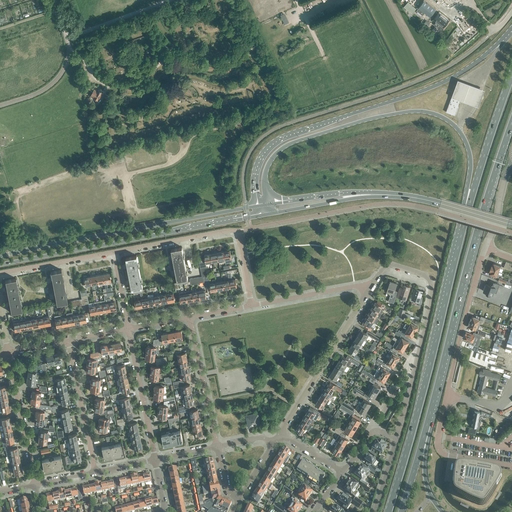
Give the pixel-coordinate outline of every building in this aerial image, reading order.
[(424,1),(418,8),(416,10),(422,15),(424,13),(430,17),(435,10),(424,1)] [(412,2),(410,4),(408,2),(404,7),(412,14),(418,7),(412,2)] [(443,27),(449,20),(439,12),(433,20),(436,22),(434,25),(441,30),(443,27)] [(280,16),(285,25),(289,23),(284,14),(280,16)] [(249,44),(253,50),(259,46),(256,40),(249,44)] [(484,90),(458,80),(451,97),(478,107),(484,90)] [(94,89),(91,96),(95,98),(94,99),(96,101),(97,99),(98,99),(101,93),(102,92),(101,91),(101,90),(100,90),(99,90),(98,90),(97,91),(94,89)] [(452,96),(446,112),(456,115),(461,100),(461,99),(452,96)] [(122,161),(124,161),(123,157),(121,158),(119,153),(112,155),(113,158),(114,163),(122,161)] [(173,258),(174,265),(185,263),(182,247),(171,249),(173,256),(172,256),(172,257),(172,258),(173,258)] [(223,251),(225,259),(231,258),(230,250),(223,251)] [(201,271),(207,270),(206,263),(212,262),(210,254),(204,255),(205,260),(203,260),(203,262),(202,262),(203,263),(201,264),(201,268),(201,271)] [(128,267),(129,274),(140,272),(137,256),(126,258),(127,265),(127,267),(128,267)] [(177,281),(183,280),(188,279),(185,263),(174,265),(176,272),(175,272),(175,274),(176,274),(177,281)] [(490,268),(498,271),(500,268),(502,269),(502,267),(493,263),(492,266),(492,265),(490,268)] [(498,271),(490,268),(489,271),(490,271),(489,274),(498,277),(499,275),(497,274),(498,271)] [(64,286),(61,270),(50,272),(52,279),(51,279),(52,281),(54,288),(64,286)] [(140,272),(129,274),(130,280),(129,280),(130,283),(131,283),(132,290),(143,288),(140,272)] [(104,282),(103,274),(96,275),(98,285),(104,284),(104,282)] [(96,275),(90,277),(91,284),(92,286),(98,285),(96,275)] [(206,282),(207,287),(210,286),(211,291),(211,292),(214,291),(217,290),(216,282),(215,279),(212,280),(213,283),(209,284),(209,281),(208,275),(205,276),(206,282)] [(6,287),(6,290),(7,289),(8,296),(19,294),(16,278),(5,280),(6,287)] [(222,281),(224,289),(230,288),(229,280),(222,281)] [(388,283),(386,288),(388,289),(387,292),(387,291),(390,292),(390,293),(391,293),(390,297),(392,298),(390,302),(394,303),(396,296),(397,292),(394,291),(397,283),(390,281),(389,283),(388,283)] [(485,285),(483,289),(484,290),(483,291),(487,292),(486,295),(490,297),(491,294),(492,294),(493,291),(495,292),(496,293),(499,284),(497,283),(490,281),(489,283),(488,285),(486,284),(486,285),(485,285)] [(407,298),(410,288),(404,286),(402,285),(400,293),(398,293),(397,297),(404,299),(404,297),(407,298)] [(67,302),(64,286),(54,288),(55,294),(54,294),(55,297),(57,304),(67,302)] [(423,291),(415,289),(411,299),(417,301),(416,302),(421,304),(422,303),(422,297),(421,296),(422,293),(423,293),(423,292),(422,292),(423,291)] [(185,292),(187,301),(194,300),(192,292),(192,290),(185,292)] [(192,292),(194,300),(200,299),(199,291),(192,292)] [(185,292),(182,292),(179,293),(181,303),(187,301),(185,292)] [(101,301),(102,304),(103,312),(109,310),(107,298),(107,296),(106,293),(104,293),(104,296),(105,300),(101,301)] [(22,310),(19,294),(8,296),(9,303),(9,305),(10,305),(11,312),(22,310)] [(169,302),(167,294),(160,296),(162,304),(165,303),(169,302)] [(107,298),(109,310),(113,310),(116,310),(116,309),(115,301),(111,302),(110,297),(107,298)] [(85,298),(86,304),(88,304),(90,314),(91,314),(94,314),(94,313),(97,313),(95,305),(95,303),(89,304),(88,298),(85,298)] [(149,306),(148,298),(141,299),(142,307),(145,306),(145,307),(149,306)] [(374,304),(373,304),(372,304),(371,306),(372,306),(372,307),(382,313),(384,309),(386,310),(388,307),(382,303),(381,305),(375,302),(374,304)] [(382,313),(372,307),(369,312),(376,316),(378,313),(380,315),(382,313)] [(79,315),(80,323),(82,322),(86,321),(85,315),(88,315),(87,312),(85,313),(79,315)] [(373,321),(374,323),(375,323),(378,318),(369,312),(366,317),(373,321)] [(55,319),(56,322),(56,327),(62,326),(62,322),(61,318),(60,315),(54,316),(55,319)] [(471,318),(470,320),(471,321),(470,321),(472,322),(478,324),(480,325),(481,322),(482,320),(484,321),(488,322),(489,319),(485,318),(481,316),(480,319),(472,316),(471,318)] [(373,321),(366,317),(363,322),(369,326),(373,321)] [(19,322),(19,320),(13,321),(15,331),(21,330),(19,322)] [(469,324),(468,327),(476,330),(477,330),(480,325),(478,324),(472,322),(470,321),(470,322),(469,322),(468,324),(469,324)] [(406,323),(404,325),(415,332),(416,330),(417,330),(418,328),(417,327),(418,327),(410,322),(408,325),(406,323)] [(511,327),(501,324),(500,330),(507,332),(507,335),(511,336),(511,327)] [(406,334),(412,337),(412,336),(413,336),(414,334),(413,334),(415,332),(404,325),(403,327),(406,329),(404,332),(401,330),(401,331),(399,330),(398,332),(405,336),(406,334)] [(367,331),(366,333),(361,330),(358,335),(364,339),(367,334),(377,341),(379,338),(367,331)] [(174,332),(168,333),(169,341),(176,340),(174,332)] [(485,336),(480,335),(477,333),(476,336),(466,332),(465,335),(464,335),(464,337),(464,338),(476,343),(477,339),(479,339),(485,341),(487,337),(485,336)] [(162,338),(159,339),(160,344),(170,343),(169,341),(168,333),(161,334),(162,338)] [(364,339),(358,335),(354,340),(361,344),(364,339)] [(396,341),(405,347),(407,345),(409,343),(408,342),(409,342),(400,337),(398,340),(394,337),(392,339),(396,341)] [(146,348),(146,352),(155,354),(156,347),(157,345),(160,344),(159,339),(154,340),(153,347),(147,346),(147,348),(146,348)] [(361,344),(354,340),(351,345),(358,349),(361,344)] [(403,351),(404,350),(404,349),(405,347),(396,341),(392,346),(402,352),(403,351)] [(123,350),(121,350),(120,342),(113,343),(115,351),(121,350),(121,354),(124,353),(123,350)] [(98,352),(99,358),(102,357),(102,356),(105,356),(104,353),(108,353),(107,345),(100,346),(101,351),(98,352)] [(358,349),(351,345),(350,347),(349,347),(347,349),(348,350),(354,354),(358,349)] [(388,357),(396,362),(397,360),(398,360),(399,358),(399,357),(397,355),(398,353),(391,348),(389,351),(391,352),(389,355),(387,354),(386,356),(388,357)] [(178,354),(179,361),(187,359),(186,352),(182,353),(181,350),(175,352),(176,354),(178,354)] [(54,363),(52,355),(46,356),(46,357),(45,357),(45,360),(46,359),(47,364),(54,363)] [(342,355),(339,360),(347,366),(348,366),(351,361),(354,363),(356,361),(351,357),(349,360),(342,355)] [(394,366),(395,365),(395,364),(396,362),(388,357),(385,362),(378,358),(377,360),(377,361),(387,367),(388,364),(393,367),(394,366)] [(150,368),(151,372),(159,373),(160,373),(161,373),(161,367),(162,367),(162,364),(167,363),(167,360),(161,361),(156,362),(157,365),(156,365),(157,366),(151,366),(151,368),(150,368)] [(336,366),(344,371),(347,366),(339,360),(336,366)] [(376,370),(377,371),(387,377),(388,375),(389,375),(390,373),(390,372),(385,369),(387,367),(377,361),(375,363),(379,366),(376,370)] [(35,368),(34,372),(28,371),(27,377),(35,378),(36,375),(37,374),(38,368),(41,367),(41,368),(42,368),(41,364),(35,365),(35,368)] [(116,373),(126,371),(124,365),(113,367),(115,374),(116,373)] [(179,374),(182,373),(190,372),(190,371),(191,371),(190,368),(189,368),(188,365),(180,367),(178,367),(179,374)] [(336,366),(332,371),(341,376),(344,371),(336,366)] [(499,380),(500,375),(491,373),(491,371),(485,370),(484,371),(481,370),(480,375),(482,376),(488,377),(496,380),(499,380)] [(117,380),(118,380),(127,378),(126,371),(116,373),(117,380)] [(333,382),(341,387),(343,384),(336,380),(337,377),(341,379),(342,377),(341,376),(332,371),(331,373),(330,373),(329,373),(328,374),(329,375),(329,376),(334,379),(333,382)] [(367,376),(371,378),(376,381),(377,378),(384,382),(385,382),(386,380),(386,379),(387,377),(377,371),(376,372),(378,374),(376,377),(369,373),(367,376)] [(173,382),(173,385),(184,383),(183,380),(191,378),(190,372),(182,373),(183,380),(173,382)] [(479,386),(485,388),(488,377),(482,376),(479,386)] [(57,385),(66,383),(65,380),(65,377),(64,377),(56,379),(57,385)] [(120,386),(128,384),(127,378),(118,380),(119,382),(120,382),(120,386)] [(370,389),(378,393),(381,388),(374,384),(376,381),(371,378),(369,381),(374,384),(372,386),(369,384),(368,387),(370,389)] [(59,391),(67,390),(66,387),(66,384),(66,383),(57,385),(55,385),(56,392),(59,391)] [(182,386),(183,393),(191,391),(190,385),(184,386),(184,383),(173,385),(174,388),(182,386)] [(128,384),(120,386),(118,386),(119,393),(130,391),(128,384)] [(325,389),(331,393),(332,394),(334,391),(333,391),(334,388),(328,384),(325,389)] [(485,388),(479,386),(478,391),(477,392),(478,392),(478,393),(484,394),(484,393),(495,395),(497,390),(496,390),(497,387),(495,386),(494,390),(485,388)] [(329,396),(331,393),(325,389),(322,394),(330,399),(335,403),(336,401),(332,398),(333,398),(329,396)] [(374,399),(378,393),(370,389),(369,392),(367,391),(365,393),(367,394),(374,399)] [(67,390),(59,391),(60,398),(68,396),(68,395),(68,392),(67,392),(67,390)] [(183,393),(185,399),(192,397),(191,391),(183,393)] [(318,399),(325,403),(327,404),(330,399),(322,394),(318,399)] [(68,396),(60,398),(61,404),(70,403),(69,402),(70,402),(69,399),(68,396)] [(192,397),(185,399),(186,406),(194,404),(192,397)] [(158,407),(159,411),(167,413),(168,406),(169,406),(170,403),(176,402),(175,399),(164,401),(164,405),(159,405),(159,407),(158,407)] [(323,406),(325,403),(318,399),(315,404),(323,409),(324,406),(323,406)] [(356,399),(355,401),(361,405),(368,409),(371,404),(364,400),(362,403),(356,399)] [(122,405),(123,411),(131,410),(130,403),(122,405)] [(346,407),(343,405),(342,404),(340,408),(351,414),(348,419),(350,421),(358,426),(360,422),(361,421),(362,420),(353,414),(355,412),(353,411),(347,408),(346,407)] [(368,409),(361,405),(358,410),(365,415),(368,409)] [(310,406),(309,409),(306,414),(312,418),(316,420),(319,415),(322,417),(327,420),(328,417),(310,406)] [(191,417),(199,416),(198,409),(190,411),(189,408),(185,409),(179,410),(179,413),(185,412),(187,412),(188,418),(191,417)] [(61,417),(70,416),(69,413),(69,410),(68,410),(68,409),(60,411),(61,417)] [(124,421),(124,418),(133,416),(131,410),(123,411),(124,415),(123,416),(123,418),(117,420),(117,423),(124,421)] [(472,422),(471,426),(472,426),(471,428),(476,429),(479,429),(480,426),(481,421),(478,420),(479,414),(480,414),(480,413),(480,412),(474,411),(472,422)] [(98,420),(99,424),(107,425),(108,419),(109,419),(110,416),(114,415),(113,412),(107,414),(108,416),(106,417),(106,418),(100,418),(99,419),(98,420)] [(245,415),(246,418),(248,428),(261,425),(258,413),(245,415)] [(306,414),(302,419),(309,423),(312,418),(306,414)] [(70,416),(61,417),(63,424),(71,422),(71,421),(70,418),(70,416)] [(192,424),(200,422),(199,416),(191,417),(192,424)] [(46,421),(43,420),(44,418),(35,417),(34,423),(38,423),(38,425),(39,425),(39,423),(45,424),(46,421)] [(302,419),(299,425),(305,429),(309,423),(302,419)] [(493,435),(492,438),(497,438),(504,431),(511,423),(511,420),(510,419),(508,419),(508,422),(506,422),(505,424),(503,424),(503,427),(500,426),(499,432),(496,431),(495,436),(493,435)] [(165,432),(161,433),(162,435),(163,444),(163,445),(164,445),(164,446),(168,445),(172,444),(172,445),(175,444),(175,443),(179,443),(183,442),(183,441),(183,440),(182,440),(181,431),(180,431),(173,433),(171,425),(173,421),(169,422),(169,423),(170,427),(171,431),(169,431),(170,433),(167,434),(165,434),(165,432)] [(350,421),(347,426),(355,431),(358,426),(350,421)] [(71,422),(63,424),(64,430),(72,429),(72,428),(72,425),(71,422)] [(130,431),(138,429),(137,425),(136,423),(137,423),(136,422),(126,424),(127,427),(129,427),(130,431)] [(194,431),(202,429),(200,422),(192,424),(194,431)] [(305,429),(299,425),(295,430),(302,434),(305,429)] [(355,431),(347,426),(344,431),(352,435),(355,431)] [(202,429),(194,431),(195,437),(200,436),(200,437),(203,437),(203,435),(202,429)] [(342,433),(336,429),(334,431),(339,435),(336,439),(345,445),(346,443),(347,443),(348,441),(348,440),(345,438),(346,435),(342,433)] [(69,442),(77,440),(77,438),(76,435),(76,434),(68,436),(69,442)] [(13,435),(5,437),(5,440),(2,441),(3,444),(14,441),(13,435)] [(139,435),(131,437),(132,443),(140,442),(140,439),(139,435)] [(48,441),(48,437),(39,436),(38,443),(39,443),(39,444),(42,445),(42,443),(46,444),(47,440),(48,441)] [(345,445),(336,439),(333,445),(341,450),(342,449),(343,450),(344,448),(343,447),(345,445)] [(77,441),(77,440),(69,442),(70,449),(79,447),(78,444),(78,441),(77,441)] [(140,442),(132,443),(130,443),(132,450),(142,448),(141,446),(142,445),(141,441),(140,442)] [(378,442),(376,441),(372,450),(374,452),(375,450),(377,452),(382,443),(379,441),(378,442)] [(122,452),(121,443),(112,445),(112,443),(109,444),(110,446),(101,448),(103,458),(104,458),(104,459),(108,458),(112,457),(112,458),(115,457),(115,456),(119,455),(123,455),(123,454),(123,452),(122,452)] [(385,445),(382,443),(377,452),(380,453),(379,454),(382,455),(379,460),(382,461),(384,457),(382,455),(386,446),(384,445),(385,445)] [(341,450),(333,445),(330,450),(336,453),(335,454),(337,456),(338,455),(341,450)] [(9,449),(10,455),(18,453),(19,453),(20,452),(19,450),(18,450),(17,447),(9,449)] [(72,455),(80,453),(79,450),(79,447),(70,449),(68,449),(69,455),(72,455)] [(283,448),(280,453),(289,459),(290,457),(288,456),(290,452),(283,448)] [(18,453),(10,455),(12,461),(20,460),(18,453)] [(81,460),(80,453),(72,455),(73,461),(78,460),(78,461),(81,461),(80,460),(81,460)] [(277,458),(284,463),(286,464),(289,459),(280,453),(277,458)] [(61,456),(53,458),(52,455),(49,456),(50,458),(42,460),(43,469),(43,470),(44,470),(44,471),(48,470),(52,469),(52,470),(55,469),(59,468),(63,467),(63,466),(63,465),(62,465),(61,456)] [(366,465),(369,467),(375,471),(377,469),(373,466),(377,462),(368,456),(367,458),(366,458),(365,459),(365,460),(368,462),(366,465)] [(277,458),(273,464),(279,467),(280,467),(281,464),(282,465),(284,463),(277,458)] [(12,464),(13,468),(21,466),(20,460),(12,461),(12,462),(11,462),(11,464),(12,464)] [(202,469),(204,468),(214,466),(213,460),(205,462),(206,465),(201,466),(202,469)] [(314,467),(309,464),(303,460),(302,461),(301,460),(296,468),(298,469),(297,470),(308,476),(313,468),(314,468),(314,467)] [(280,467),(279,467),(273,464),(270,469),(276,472),(278,470),(279,470),(280,468),(280,467)] [(360,468),(358,471),(367,477),(370,472),(374,475),(376,472),(375,471),(369,467),(367,470),(361,465),(360,466),(359,467),(359,468),(360,468)] [(457,494),(462,497),(466,499),(475,504),(479,505),(481,506),(482,506),(482,505),(483,505),(484,505),(485,504),(486,504),(486,503),(488,501),(491,496),(494,492),(497,488),(499,484),(501,480),(501,479),(501,478),(501,477),(501,476),(501,475),(501,474),(500,474),(500,473),(499,473),(499,472),(498,472),(497,471),(496,471),(492,470),(487,469),(480,467),(475,466),(470,466),(465,465),(462,465),(461,465),(460,465),(459,465),(458,466),(457,466),(456,467),(456,468),(455,468),(455,469),(455,470),(455,471),(455,472),(454,472),(453,480),(453,481),(454,481),(453,484),(453,489),(453,490),(454,491),(454,492),(455,493),(456,494),(457,494)] [(14,471),(15,474),(18,474),(18,475),(22,474),(22,473),(21,466),(13,468),(11,468),(12,472),(14,471)] [(207,474),(216,472),(214,466),(204,468),(205,474),(207,474)] [(323,474),(314,468),(313,468),(308,476),(308,477),(319,484),(321,481),(321,480),(322,480),(324,476),(322,475),(323,474)] [(270,469),(267,474),(273,478),(275,475),(276,475),(277,473),(276,472),(276,473),(270,469)] [(367,477),(358,471),(357,473),(356,473),(355,473),(354,474),(354,475),(364,482),(367,477)] [(274,478),(273,478),(267,474),(264,479),(270,483),(272,480),(273,481),(274,478)] [(264,479),(261,484),(268,489),(269,490),(273,485),(271,483),(270,483),(264,479)] [(348,485),(356,491),(360,486),(351,480),(350,482),(349,482),(348,484),(348,485)] [(109,482),(110,483),(107,483),(108,490),(115,489),(116,493),(118,492),(119,492),(118,490),(117,484),(114,485),(113,482),(113,481),(112,481),(110,481),(109,482)] [(298,489),(302,492),(309,497),(311,495),(312,494),(312,493),(312,492),(309,490),(311,488),(302,482),(300,485),(301,486),(298,489)] [(211,494),(220,492),(218,484),(211,486),(210,486),(202,488),(204,495),(211,494)] [(257,490),(264,493),(265,490),(266,491),(268,489),(261,484),(257,490)] [(370,490),(369,489),(363,484),(362,484),(361,487),(368,492),(370,490)] [(95,486),(89,487),(90,494),(97,493),(95,485),(95,486)] [(356,491),(348,485),(347,485),(346,485),(346,487),(346,488),(344,490),(353,496),(356,491)] [(285,487),(283,489),(291,495),(293,492),(285,487)] [(264,494),(264,493),(257,490),(254,495),(260,499),(262,496),(263,496),(264,494)] [(209,501),(206,502),(208,504),(210,502),(212,505),(214,503),(215,503),(216,501),(221,497),(220,492),(211,494),(212,500),(209,501)] [(309,497),(302,492),(298,497),(302,499),(301,499),(302,500),(305,502),(306,501),(307,501),(307,500),(307,499),(309,497)] [(260,499),(254,495),(251,500),(258,504),(261,499),(260,498),(260,499)] [(344,505),(343,508),(346,510),(351,502),(344,497),(345,497),(343,496),(341,495),(339,497),(337,499),(338,499),(337,500),(344,505)] [(199,503),(201,511),(227,511),(232,503),(221,497),(216,501),(215,503),(214,503),(212,505),(210,502),(208,504),(205,506),(204,505),(203,505),(203,503),(203,502),(199,503)] [(290,505),(299,511),(300,511),(301,510),(301,509),(302,507),(297,503),(299,501),(293,497),(290,501),(292,502),(290,505)]
